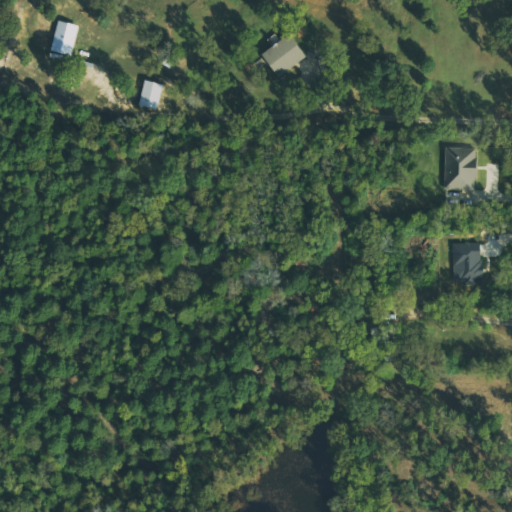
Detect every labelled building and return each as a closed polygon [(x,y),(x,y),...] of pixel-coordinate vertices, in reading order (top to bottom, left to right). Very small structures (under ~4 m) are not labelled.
[(51,50),(71,55),(79,25),(58,20),(51,50)] [(260,54),(279,77),(305,55),(287,33),(260,54)] [(139,105),(158,109),(164,84),(145,80),(139,105)] [(445,148),(446,190),(477,189),(476,147),(445,148)] [(480,242),(455,244),(458,283),(482,282),(480,242)]
